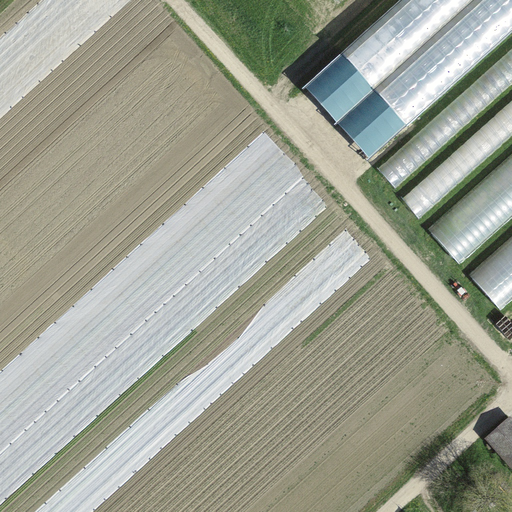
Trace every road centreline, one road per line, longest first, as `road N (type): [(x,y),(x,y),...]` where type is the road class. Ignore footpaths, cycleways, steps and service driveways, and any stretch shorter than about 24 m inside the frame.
road 1 (track): [(511,381),(169,0)]
road 2 (track): [(511,402),(388,511)]
